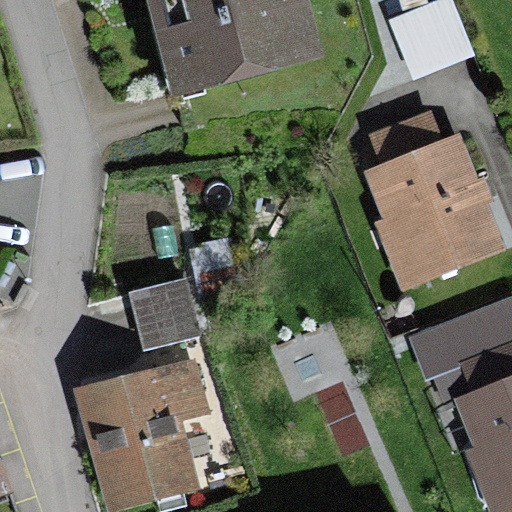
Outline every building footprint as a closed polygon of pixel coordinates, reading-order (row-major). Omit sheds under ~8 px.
[(287,0),(120,0),(151,113),(307,71),(287,0)] [(451,0),(448,0),(396,21),(417,74),(473,52),(451,0)] [(452,146),(358,179),(399,297),(493,265),(452,146)] [(126,295),(144,376),(198,364),(179,283),(126,295)] [(144,376),(69,395),(97,511),(131,511),(184,500),(166,420),(210,410),(198,364),(144,376)] [(511,511),(511,376),(443,404),(487,511),(511,511)]
